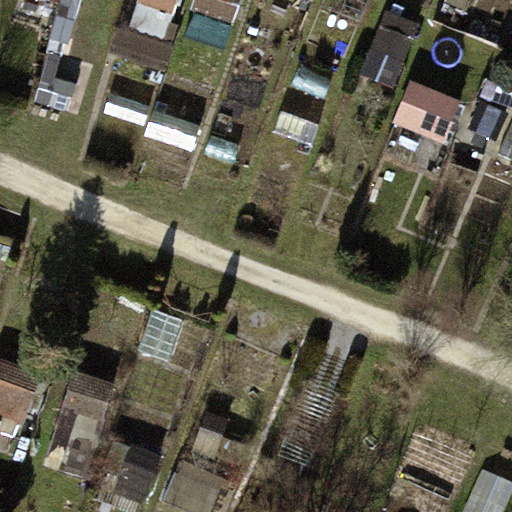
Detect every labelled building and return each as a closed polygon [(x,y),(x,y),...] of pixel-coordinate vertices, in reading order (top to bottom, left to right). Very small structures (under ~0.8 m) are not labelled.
[(147,0),(129,57),(167,69),(189,0),(147,0)] [(239,27),(249,0),(207,0),(202,14),(239,27)] [(416,86),(402,135),(456,149),(470,101),(416,86)] [(0,414),(25,422),(40,371),(0,359),(0,414)] [(94,480),(124,388),(80,374),(50,466),(94,480)]
